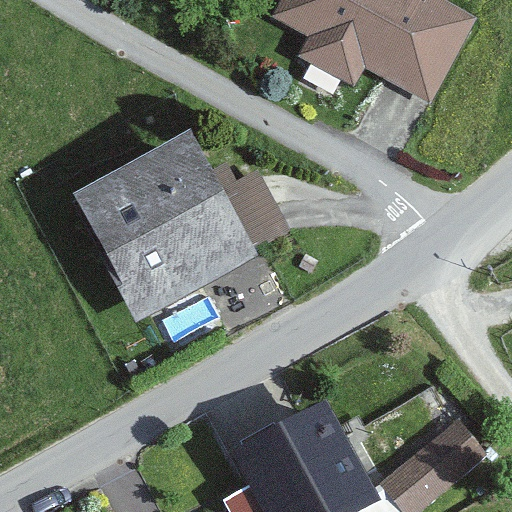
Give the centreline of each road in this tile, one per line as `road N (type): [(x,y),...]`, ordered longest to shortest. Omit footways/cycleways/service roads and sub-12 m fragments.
road 1 (residential): [(450,239),(0,503)]
road 2 (unclassified): [(450,239),(382,185),(71,0)]
